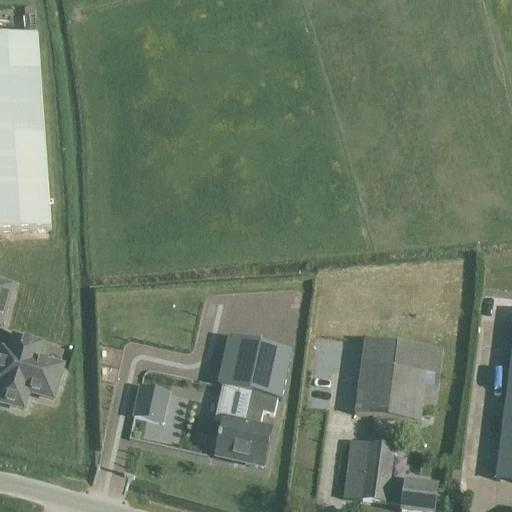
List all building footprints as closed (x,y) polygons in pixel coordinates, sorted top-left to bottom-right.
[(0,234),(50,231),(37,40),(0,42),(0,234)] [(0,328),(11,288),(0,284),(0,328)] [(122,309),(110,325),(126,337),(138,321),(122,309)] [(37,362),(41,347),(14,339),(10,354),(4,352),(0,365),(0,385),(1,386),(0,389),(0,404),(23,411),(29,390),(39,392),(38,397),(53,401),(62,369),(37,362)] [(282,405),(293,354),(229,340),(218,390),(250,397),(244,426),(225,422),(217,456),(235,460),(236,459),(248,461),(247,466),(263,470),(271,432),(260,430),(263,416),(274,418),(277,404),(282,405)] [(435,416),(439,390),(440,380),(443,353),(364,344),(354,419),(421,427),(422,414),(435,416)] [(511,352),(495,483),(511,484),(511,352)] [(139,390),(133,421),(165,426),(170,396),(139,390)] [(395,450),(351,446),(344,502),(387,507),(388,504),(390,488),(395,450)] [(390,488),(388,504),(403,505),(402,511),(433,511),(436,491),(405,487),(405,490),(390,488)]
